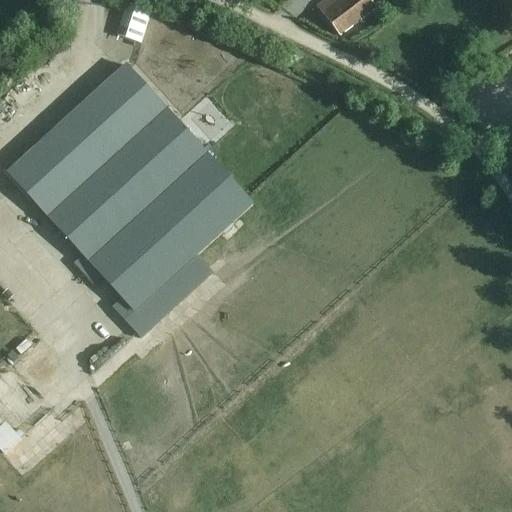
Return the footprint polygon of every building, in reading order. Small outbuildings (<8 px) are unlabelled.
[(145,24),(149,0),(139,0),(135,22),(145,24)] [(153,0),(142,32),(155,37),(167,4),(154,0),(153,0)] [(365,0),(327,0),(317,7),(339,37),(374,12),(365,0)] [(126,68),(111,82),(8,175),(135,315),(252,207),(126,68)] [(48,132),(61,118),(55,112),(42,126),(48,132)] [(15,267),(7,273),(24,292),(31,285),(15,267)] [(33,397),(10,419),(18,427),(41,405),(33,397)]
